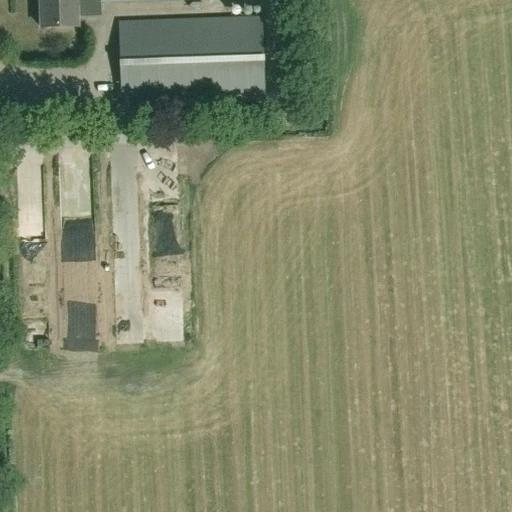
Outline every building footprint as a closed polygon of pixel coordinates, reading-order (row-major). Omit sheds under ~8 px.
[(98,0),(98,4),(209,1),(209,0),(40,0),(42,28),(78,27),(76,0),(98,0)] [(262,18),(119,24),(122,108),(265,103),(262,18)] [(116,152),(119,167),(141,163),(138,148),(116,152)] [(67,154),(72,275),(97,274),(92,153),(67,154)] [(118,202),(118,232),(142,232),(142,202),(118,202)] [(115,234),(116,258),(139,258),(139,234),(115,234)] [(71,302),(98,303),(99,287),(72,286),(71,302)] [(184,318),(184,307),(162,308),(162,319),(184,318)] [(147,330),(146,308),(122,309),(123,332),(147,330)] [(74,351),(97,350),(95,310),(72,311),(74,351)] [(51,347),(50,314),(28,315),(29,347),(51,347)] [(188,320),(165,320),(164,340),(187,341),(188,320)]
